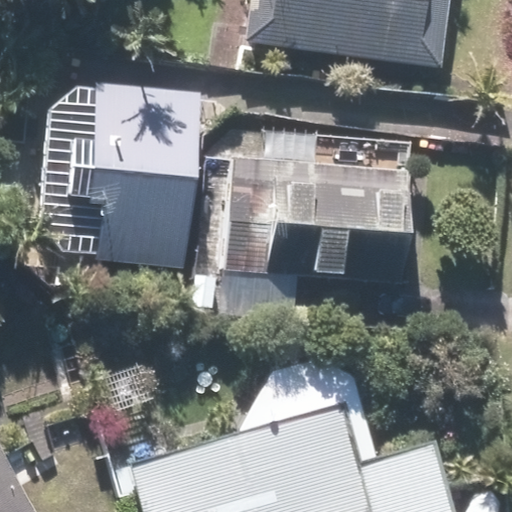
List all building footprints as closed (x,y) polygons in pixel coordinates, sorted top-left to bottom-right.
[(250,0),(245,45),(443,72),(452,0),(250,0)] [(182,271),(199,95),(98,86),(81,261),(182,271)] [(408,173),(233,161),(225,273),(400,285),(408,173)] [(369,304),(330,303),(329,329),(487,336),(488,301),(370,296),(369,304)] [(143,511),(454,511),(434,443),(363,464),(346,405),(130,467),(143,511)] [(33,511),(0,452),(0,511),(33,511)]
